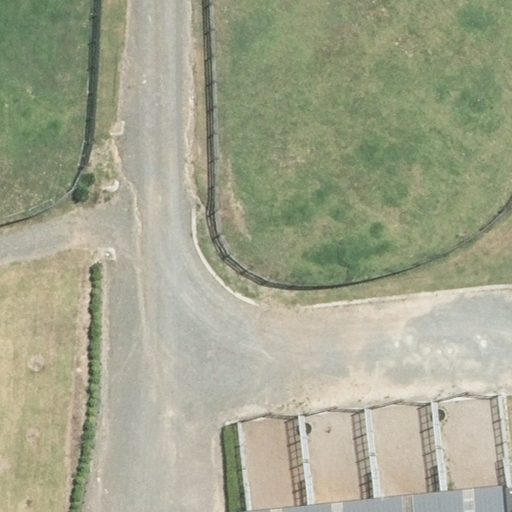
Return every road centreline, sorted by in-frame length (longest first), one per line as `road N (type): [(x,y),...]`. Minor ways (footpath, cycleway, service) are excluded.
road 1 (track): [(134,0),(160,511)]
road 2 (track): [(449,334),(150,328)]
